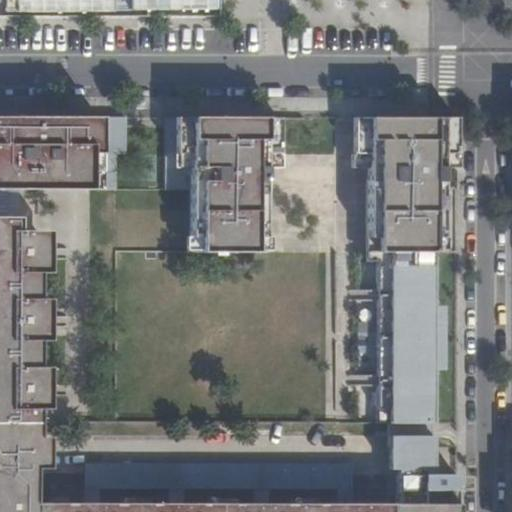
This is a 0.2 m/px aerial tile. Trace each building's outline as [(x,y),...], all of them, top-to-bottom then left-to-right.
[(368,162),(368,116),(353,116),(353,162),(368,162)] [(277,119),(171,119),(172,171),(184,173),(185,258),(262,259),(262,173),(278,174),(277,119)] [(444,120),(383,120),(379,481),(379,504),(387,504),(439,505),(439,477),(444,120)] [(94,126),(0,125),(0,198),(93,200),(94,126)] [(7,226),(0,225),(0,511),(31,511),(32,501),(41,243),(11,242),(7,226)] [(386,511),(455,511),(456,477),(439,477),(439,505),(387,504),(386,511)] [(38,501),(32,501),(31,511),(386,511),(387,504),(379,504),(38,501)]
